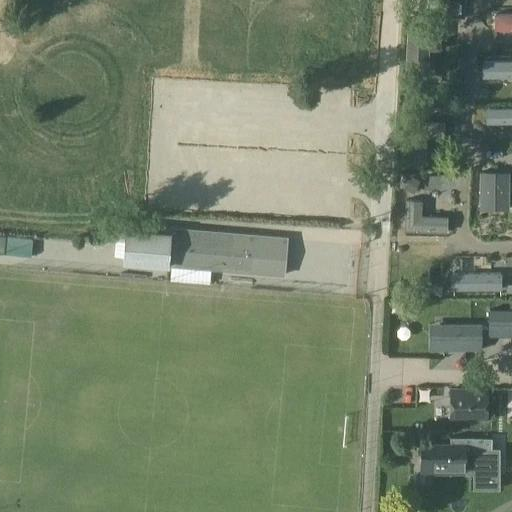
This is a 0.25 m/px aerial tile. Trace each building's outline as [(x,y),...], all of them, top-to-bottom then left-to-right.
[(105,23),(104,0),(75,0),(76,24),(105,23)] [(447,1),(446,15),(456,16),(458,2),(447,1)] [(511,14),(494,14),(493,31),(511,31),(511,14)] [(407,28),(405,66),(427,68),(428,50),(438,51),(439,30),(407,28)] [(482,79),(511,78),(511,61),(482,62),(482,79)] [(400,80),(399,92),(410,92),(410,81),(400,80)] [(404,162),(424,163),(426,139),(442,140),(443,123),(406,121),(404,162)] [(484,139),(511,139),(511,122),(484,122),(484,139)] [(158,152),(160,140),(127,135),(125,147),(158,152)] [(507,172),(479,172),(479,211),(507,211),(507,172)] [(406,174),(399,187),(413,194),(419,181),(406,174)] [(420,200),(405,199),(404,233),(446,235),(447,217),(419,216),(420,200)] [(167,233),(165,261),(165,265),(283,275),(286,243),(231,238),(231,234),(176,230),(176,233),(168,233),(167,233)] [(148,237),(127,235),(125,261),(149,264),(149,260),(165,261),(167,233),(149,232),(148,237)] [(0,254),(31,257),(32,241),(0,237),(0,254)] [(428,285),(428,295),(441,295),(441,285),(428,285)] [(511,336),(511,311),(488,311),(488,326),(498,326),(498,337),(511,336)] [(439,325),(439,351),(480,351),(480,335),(469,335),(470,325),(439,325)] [(449,389),(449,420),(486,420),(486,389),(449,389)] [(449,443),(419,443),(419,463),(433,463),(433,473),(463,474),(465,474),(465,475),(472,475),(472,490),(499,490),(498,449),(491,449),(491,439),(469,438),(449,438),(449,443)]
